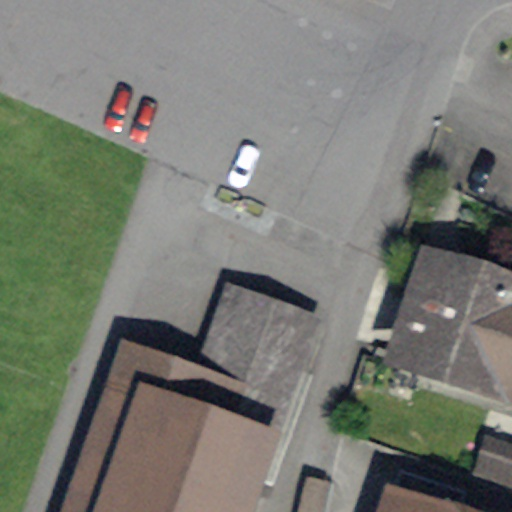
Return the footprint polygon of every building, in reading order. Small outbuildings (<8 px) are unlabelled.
[(404,356),(498,387),(511,345),(511,265),(496,261),(487,290),(432,271),(404,356)] [(310,328),(233,300),(200,392),(198,395),(276,423),(310,328)] [(244,511),(276,423),(198,395),(200,392),(125,364),(82,482),(115,495),(108,511),(244,511)] [(511,484),(511,452),(489,445),(479,474),(511,484)] [(326,481),(308,477),(300,511),(327,511),(334,483),(326,481)]
